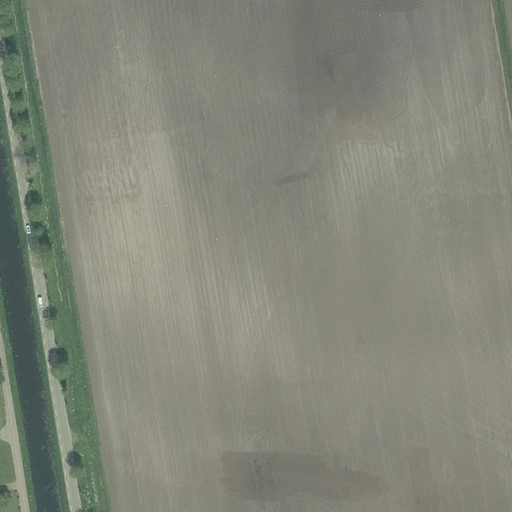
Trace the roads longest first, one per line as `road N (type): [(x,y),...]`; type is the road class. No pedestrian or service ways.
road 1 (tertiary): [(76,511),(0,49)]
road 2 (unclassified): [(24,511),(0,362)]
